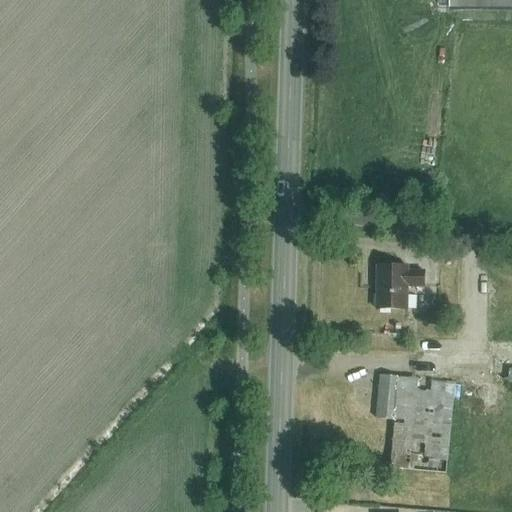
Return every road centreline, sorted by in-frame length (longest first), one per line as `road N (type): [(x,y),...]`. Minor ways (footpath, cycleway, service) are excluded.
road 1 (unclassified): [(295,0),(278,511)]
road 2 (primary): [(209,511),(220,0)]
road 3 (unclassified): [(179,511),(189,0)]
road 4 (track): [(288,218),(348,219),(511,246)]
